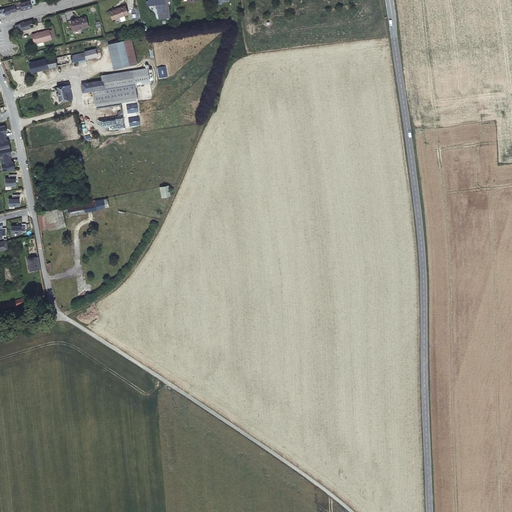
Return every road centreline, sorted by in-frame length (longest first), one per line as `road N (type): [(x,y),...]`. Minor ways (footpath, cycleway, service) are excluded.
road 1 (tertiary): [(425,511),(418,224),(386,0)]
road 2 (track): [(235,0),(235,27),(218,74),(141,254),(109,291),(60,315)]
road 3 (unclassified): [(352,511),(60,315)]
